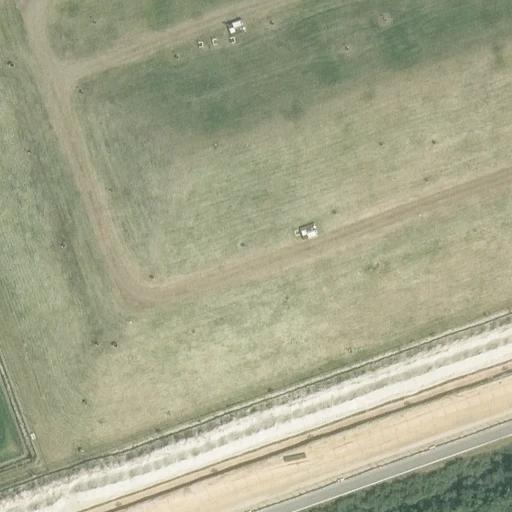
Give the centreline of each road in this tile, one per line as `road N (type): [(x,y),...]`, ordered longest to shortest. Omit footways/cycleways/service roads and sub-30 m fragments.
road 1 (track): [(24,0),(132,309),(511,173)]
road 2 (unclassified): [(248,511),(511,416)]
road 3 (track): [(276,0),(51,80)]
